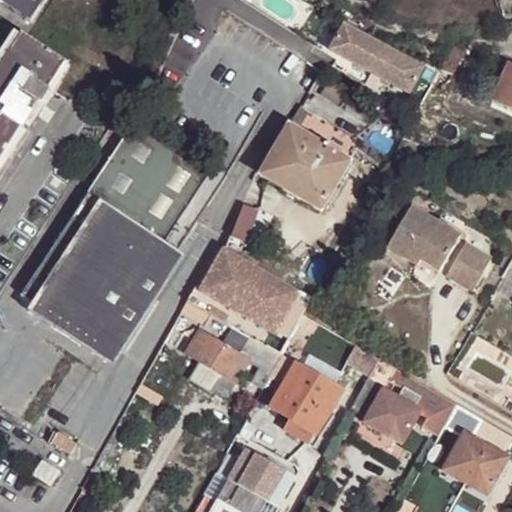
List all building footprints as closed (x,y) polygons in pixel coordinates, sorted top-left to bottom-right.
[(45,0),(0,0),(0,4),(30,24),(45,0)] [(30,24),(0,4),(0,68),(22,34),(30,24)] [(371,74),(387,48),(346,24),(331,51),(371,74)] [(66,64),(22,34),(0,68),(0,158),(10,142),(13,143),(40,103),(44,106),(55,91),(51,88),(66,64)] [(455,71),(476,37),(458,39),(443,65),(455,71)] [(424,68),(387,48),(371,74),(409,95),(424,68)] [(511,65),(508,63),(492,102),(511,111),(511,65)] [(383,113),(359,99),(349,116),(374,130),(383,113)] [(142,109),(29,290),(126,353),(190,249),(184,245),(233,167),(142,109)] [(350,159),(290,125),(262,175),(321,209),(350,159)] [(463,237),(414,209),(391,251),(422,268),(426,263),(443,273),(463,237)] [(494,260),(469,245),(451,278),(476,292),(494,260)] [(308,300),(226,250),(195,302),(278,351),(308,300)] [(188,302),(180,315),(191,321),(198,309),(188,302)] [(187,354),(200,332),(186,324),(174,346),(187,354)] [(235,383),(248,361),(236,354),(200,332),(187,354),(200,362),(222,376),(235,383)] [(252,382),(262,388),(279,356),(246,337),(236,354),(248,361),(258,367),(252,382)] [(419,415),(426,420),(421,428),(439,439),(458,405),(431,391),(379,361),(351,411),(367,419),(364,425),(401,446),(419,415)] [(189,380),(212,393),(222,376),(200,362),(189,380)] [(290,421),(317,436),(331,410),(342,390),(296,366),(271,410),(290,421)] [(225,401),(235,383),(222,376),(212,393),(225,401)] [(505,452),(511,439),(511,436),(470,413),(462,427),(505,452)] [(321,439),(317,436),(290,421),(284,432),(314,450),(321,439)] [(487,496),(496,480),(509,459),(465,434),(443,471),(483,494),(487,496)] [(213,506),(209,511),(270,511),(268,511),(285,480),(261,466),(241,455),(224,486),(213,506)] [(59,473),(41,462),(31,477),(49,489),(59,473)] [(285,480),(268,511),(270,511),(275,511),(292,483),(285,480)] [(503,484),(496,480),(487,496),(493,500),(503,484)] [(493,500),(487,496),(483,494),(479,500),(490,505),(493,500)]
